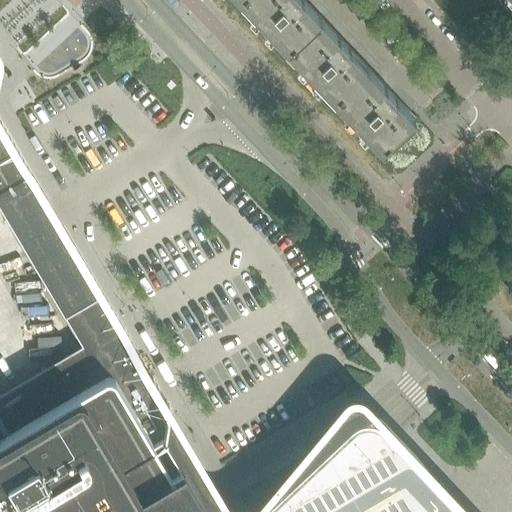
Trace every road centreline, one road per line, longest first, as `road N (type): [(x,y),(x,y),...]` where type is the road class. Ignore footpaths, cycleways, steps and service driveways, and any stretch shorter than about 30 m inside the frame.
road 1 (tertiary): [(124,0),(351,245),(390,319),(511,449)]
road 2 (tertiary): [(511,377),(153,0)]
road 3 (residential): [(500,115),(392,0)]
